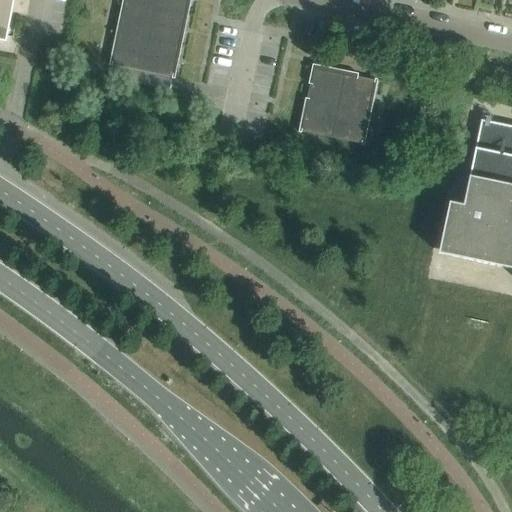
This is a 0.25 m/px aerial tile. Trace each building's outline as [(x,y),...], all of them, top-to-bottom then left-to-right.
[(0,0),(0,41),(7,43),(14,0),(0,0)] [(155,9),(157,0),(124,0),(124,2),(155,9)] [(186,15),(189,0),(157,0),(155,9),(186,15)] [(124,2),(120,18),(152,24),(155,9),(124,2)] [(183,31),(186,15),(155,9),(152,24),(183,31)] [(120,18),(117,33),(149,40),(152,24),(120,18)] [(180,47),(183,31),(152,24),(149,40),(180,47)] [(145,56),(149,40),(117,33),(114,49),(145,56)] [(176,62),(180,47),(149,40),(145,56),(176,62)] [(114,49),(111,65),(112,65),(142,71),(145,56),(114,49)] [(145,56),(142,71),(154,74),(169,77),(171,78),(173,78),(176,62),(145,56)] [(112,65),(109,78),(151,87),(154,74),(142,71),(112,65)] [(313,68),(310,84),(341,91),(344,75),(313,68)] [(154,74),(151,87),(169,91),(171,78),(169,77),(154,74)] [(344,75),(341,91),(372,97),(376,81),(344,75)] [(310,84),(306,100),(338,107),(341,91),(310,84)] [(341,91),(338,107),(369,113),(372,97),(341,91)] [(306,100),(303,116),(334,122),(338,107),(306,100)] [(338,107),(334,122),(366,129),(369,113),(338,107)] [(300,131),(300,132),(306,133),(331,138),(334,122),(303,116),(300,131)] [(511,127),(481,121),(463,206),(448,203),(438,255),(452,258),(511,270),(511,127)] [(334,122),(331,138),(361,145),(362,145),(366,129),(334,122)]
